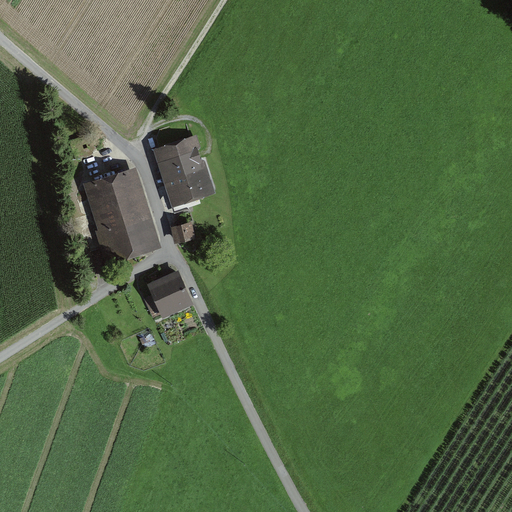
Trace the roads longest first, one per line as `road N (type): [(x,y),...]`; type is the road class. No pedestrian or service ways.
road 1 (unclassified): [(0,37),(142,166),(172,248),(304,511)]
road 2 (track): [(227,0),(131,152)]
